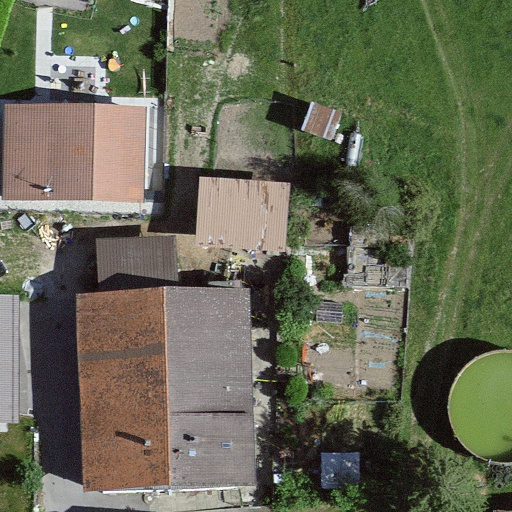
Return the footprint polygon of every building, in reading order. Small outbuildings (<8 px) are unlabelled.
[(141,115),(9,111),(7,191),(139,195),(141,115)] [(284,190),(206,184),(202,239),(280,244),(284,190)] [(93,403),(246,402),(239,299),(89,301),(93,403)] [(12,305),(0,305),(0,415),(9,416),(12,305)] [(246,402),(93,403),(98,483),(249,477),(246,402)]
